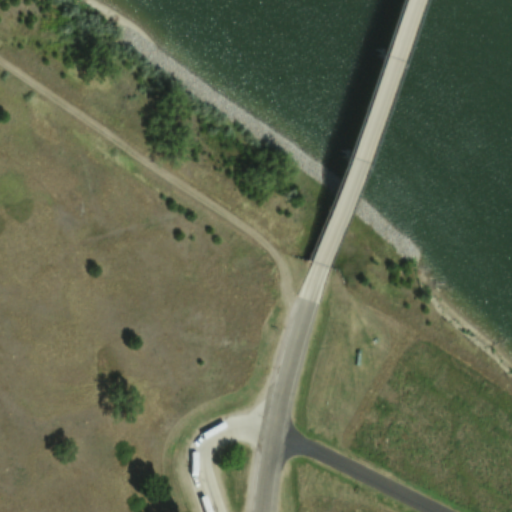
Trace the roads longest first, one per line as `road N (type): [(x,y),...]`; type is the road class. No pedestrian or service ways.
road 1 (track): [(295,342),(283,263),(0,44)]
road 2 (tertiary): [(319,268),(412,0)]
road 3 (tertiary): [(260,511),(270,432),(319,268)]
road 4 (residential): [(445,511),(270,432)]
